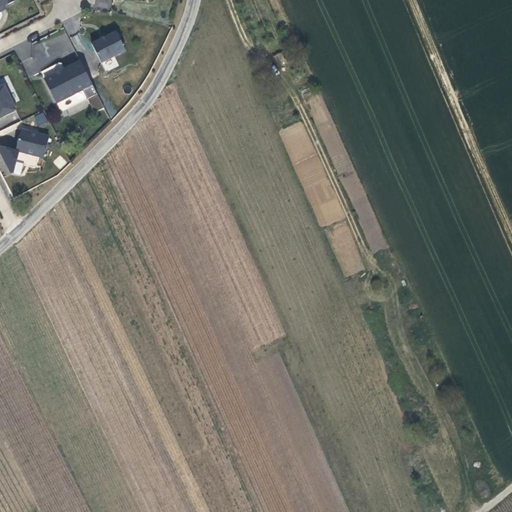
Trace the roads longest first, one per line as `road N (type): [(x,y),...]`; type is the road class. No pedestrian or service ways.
road 1 (unclassified): [(194,0),(157,90),(16,234)]
road 2 (track): [(511,227),(414,0)]
